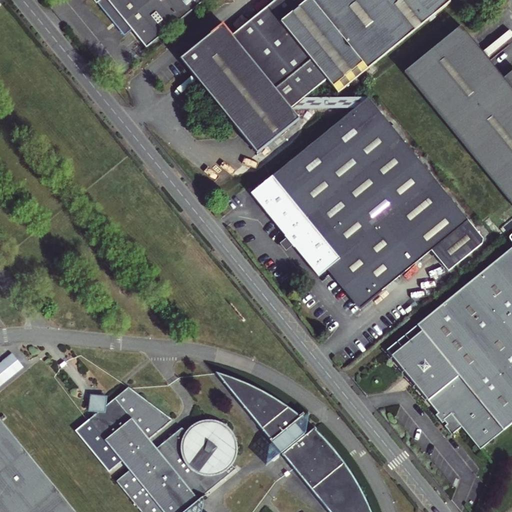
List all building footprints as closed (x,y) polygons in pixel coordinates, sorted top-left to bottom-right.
[(140,40),(190,0),(93,0),(97,5),(98,4),(119,29),(126,23),(132,31),(140,40)] [(147,49),(207,0),(190,0),(140,40),(147,49)] [(313,0),(288,21),(319,58),(278,91),(235,38),(236,38),(225,25),(212,36),(213,36),(183,60),(260,154),(302,120),(293,109),(333,76),(345,91),(456,0),(313,0)] [(98,4),(97,5),(118,30),(119,29),(98,4)] [(132,31),(126,23),(119,29),(118,30),(124,38),(132,31)] [(462,28),(407,74),(464,142),(504,110),(506,106),(511,92),(511,75),(505,81),(462,28)] [(439,182),(372,99),(255,196),(290,239),(296,247),(322,278),(332,270),(342,284),(347,279),(401,222),(439,182)] [(511,101),(506,106),(504,110),(504,111),(472,147),(469,150),(511,202),(511,101)] [(504,110),(464,142),(469,150),(472,147),(504,111),(504,110)] [(385,293),(383,292),(470,222),(439,182),(401,222),(347,279),(342,284),(362,309),(379,295),(380,297),(385,293)] [(296,247),(290,239),(284,244),(290,252),(296,247)] [(511,250),(390,350),(441,413),(439,415),(445,423),(451,419),(454,422),(448,426),(455,435),(465,427),(483,450),(511,425),(511,250)] [(0,349),(0,359),(1,361),(0,362),(0,385),(23,366),(12,353),(5,345),(0,349)] [(267,467),(277,460),(283,455),(329,511),(370,511),(367,505),(364,498),(360,490),(356,483),(351,476),(347,469),(342,462),(337,455),(332,449),(326,443),(320,437),(314,431),(312,432),(310,431),(311,413),(302,420),(297,415),(291,411),(285,407),(279,402),(273,398),(267,395),(260,392),(253,388),(244,384),(233,379),(227,377),(217,375),(249,413),(274,444),(269,449),(267,467)] [(0,511),(201,511),(203,500),(197,505),(196,503),(237,470),(230,465),(233,460),(234,456),(235,454),(235,452),(236,449),(236,447),(235,444),(234,442),(234,439),(232,437),(229,433),(226,430),(222,427),(218,425),(213,424),(209,423),(204,424),(200,425),(197,427),(194,429),(192,431),(190,434),(183,430),(158,450),(150,441),(174,423),(129,389),(110,405),(107,402),(107,395),(90,394),(89,409),(95,410),(98,414),(77,432),(111,473),(124,462),(132,471),(118,482),(142,511),(74,511),(0,420),(0,511)]
